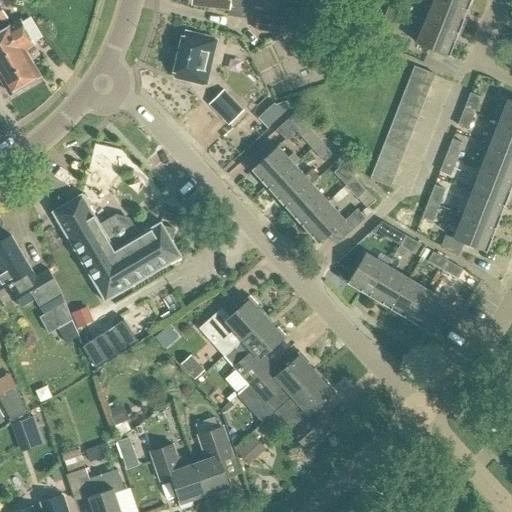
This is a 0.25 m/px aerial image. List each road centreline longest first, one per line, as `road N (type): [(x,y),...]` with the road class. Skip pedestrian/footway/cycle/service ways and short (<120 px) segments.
road 1 (unclassified): [(418,408),(146,110),(100,84)]
road 2 (residential): [(308,511),(418,408)]
road 3 (residential): [(418,408),(485,345),(511,296)]
road 4 (unclassified): [(511,509),(418,408)]
road 5 (tertiary): [(0,167),(40,142),(100,84)]
